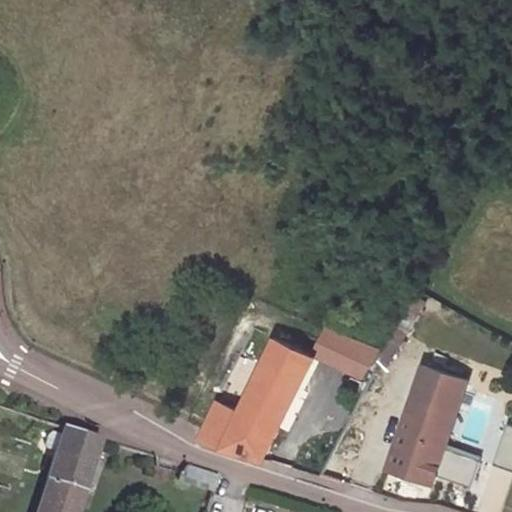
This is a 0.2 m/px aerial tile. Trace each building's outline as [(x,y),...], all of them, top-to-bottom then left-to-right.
[(428,295),(417,288),(376,348),(364,368),(372,374),(382,372),(428,295)] [(364,368),(376,348),(325,330),(314,355),(361,373),(364,368)] [(200,436),(262,456),(312,358),(274,339),(239,408),(218,401),(200,436)] [(466,380),(423,365),(388,467),(432,482),(435,473),(471,485),(480,459),(443,447),(466,380)] [(72,511),(97,438),(62,426),(60,434),(54,451),(37,506),(35,511),(72,511)] [(54,451),(60,434),(50,431),(46,435),(44,443),(45,448),(54,451)] [(511,438),(504,436),(494,464),(511,469),(511,438)] [(219,477),(185,467),(179,480),(214,491),(219,477)]
